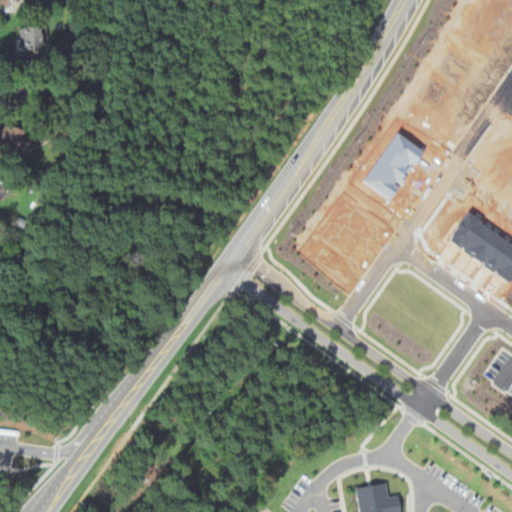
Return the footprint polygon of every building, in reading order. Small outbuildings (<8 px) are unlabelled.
[(3,0),(0,1),(0,2),(4,11),(30,0),(3,0)] [(19,26),(19,48),(47,48),(47,26),(19,26)] [(46,74),(46,59),(27,59),(27,74),(46,74)] [(18,103),(50,101),(49,85),(17,86),(18,103)] [(0,146),(18,152),(26,129),(5,122),(0,139),(0,146)] [(355,487),(359,511),(400,511),(398,495),(388,497),(385,482),(370,485),(355,487)]
